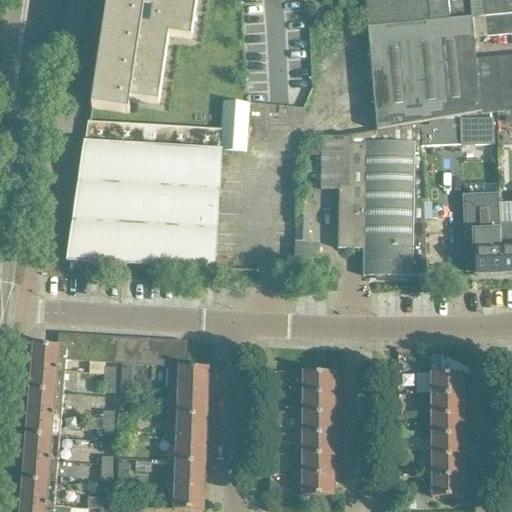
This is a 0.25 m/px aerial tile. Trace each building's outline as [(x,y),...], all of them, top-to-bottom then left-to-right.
[(108,0),(92,109),(129,115),(131,101),(159,105),(169,37),(191,40),(197,0),(108,0)] [(365,0),(368,29),(449,22),(446,0),(365,0)] [(511,0),(470,0),(470,2),(464,2),(464,0),(457,0),(458,3),(448,4),(447,0),(446,0),(449,22),(368,29),(376,131),(421,124),(494,115),(511,112),(511,57),(476,61),(472,20),(485,19),(487,39),(511,36),(511,0)] [(198,61),(197,75),(214,76),(215,62),(198,61)] [(330,83),(330,113),(365,112),(365,82),(330,83)] [(221,153),(247,155),(248,140),(251,105),(227,103),(223,103),(223,104),(221,131),(219,152),(221,153)] [(258,131),(292,129),(291,115),(257,117),(258,131)] [(495,147),(494,115),(421,124),(422,148),(495,147)] [(219,152),(221,131),(184,129),(133,127),(89,124),(69,262),(213,271),(221,153),(219,152)] [(425,233),(422,148),(421,124),(376,131),(341,135),(341,139),(321,138),(321,141),(304,141),(304,157),(321,157),(321,191),(340,192),(338,250),(363,250),(363,278),(427,278),(427,275),(425,233)] [(499,197),(464,198),(468,273),(476,273),(476,276),(503,275),(499,197)] [(511,203),(499,204),(503,275),(511,274),(511,203)] [(296,243),(295,274),(318,275),(320,244),(309,243),(310,218),(297,218),(296,243)] [(449,232),(425,233),(427,275),(451,274),(449,232)] [(78,362),(79,337),(60,336),(58,348),(59,349),(68,350),(67,362),(78,362)] [(91,363),(92,338),(79,337),(78,362),(91,363)] [(103,364),(105,338),(92,338),(91,363),(103,364)] [(116,364),(118,339),(105,338),(103,364),(116,364)] [(134,366),(136,340),(124,339),(122,365),(134,366)] [(147,366),(148,341),(136,340),(134,366),(147,366)] [(159,367),(161,342),(148,341),(147,366),(159,367)] [(172,368),(173,342),(161,342),(159,367),(169,368),(172,368)] [(185,369),(185,343),(173,342),(172,368),(185,369)] [(59,349),(58,348),(34,346),(33,359),(35,359),(34,370),(66,373),(67,362),(68,350),(59,349)] [(443,357),(443,375),(431,375),(431,397),(469,397),(469,388),(464,388),(464,375),(471,375),(471,356),(443,357)] [(169,368),(168,392),(179,393),(208,393),(209,369),(185,369),(172,368),(169,368)] [(64,395),(66,373),(34,370),(33,381),(31,380),(30,392),(64,395)] [(132,370),(123,370),(122,370),(122,382),(132,382),(132,370)] [(335,387),(335,374),(303,374),(303,396),(341,395),(341,387),(335,387)] [(105,382),(105,394),(115,395),(115,382),(116,376),(105,375),(105,382)] [(131,395),(132,382),(122,382),(121,395),(131,395)] [(62,418),(64,395),(30,392),(29,404),(31,404),(30,415),(62,418)] [(208,417),(208,393),(179,393),(179,417),(208,417)] [(341,404),(341,395),(303,396),(303,416),(336,416),(335,404),(341,404)] [(469,406),(469,397),(431,397),(432,418),(464,417),(464,406),(469,406)] [(281,414),(270,414),(270,428),(281,428),(281,414)] [(60,440),(62,418),(30,415),(29,426),(28,426),(27,437),(60,440)] [(336,428),(336,416),(303,416),(304,437),(342,436),(342,428),(336,428)] [(131,418),(121,417),(120,430),(131,430),(131,418)] [(208,441),(208,417),(179,417),(178,441),(208,441)] [(464,429),(464,417),(432,418),(432,438),(470,437),(470,429),(464,429)] [(103,431),(104,420),(90,420),(90,431),(103,431)] [(114,439),(114,420),(104,420),(103,431),(103,438),(114,439)] [(130,443),(131,430),(120,430),(120,443),(130,443)] [(342,445),(342,436),(304,437),(304,457),(337,456),(337,445),(342,445)] [(59,463),(60,440),(27,437),(26,449),(27,449),(26,460),(59,463)] [(407,437),(400,437),(399,437),(400,458),(408,457),(407,437)] [(470,446),(470,437),(432,438),(432,458),(465,458),(465,446),(470,446)] [(207,465),(208,441),(178,441),(178,465),(207,465)] [(337,456),(304,457),(293,457),(293,477),(304,477),(342,477),(342,468),(337,468),(337,456)] [(279,476),(279,457),(270,457),(271,476),(279,476)] [(113,471),(113,458),(103,458),(102,471),(113,471)] [(465,470),(465,458),(432,458),(432,479),(470,478),(470,470),(465,470)] [(57,485),(59,463),(26,460),(26,471),(24,471),(23,482),(57,485)] [(129,465),(120,465),(119,465),(119,477),(129,478),(129,465)] [(207,489),(207,465),(178,465),(177,489),(207,489)] [(112,484),(113,471),(102,471),(102,484),(112,484)] [(129,490),(129,478),(119,477),(119,490),(129,490)] [(343,485),(342,477),(304,477),(304,497),(337,497),(337,485),(343,485)] [(470,487),(470,478),(432,479),(432,499),(465,499),(465,487),(470,487)] [(55,508),(57,485),(23,482),(22,494),(24,494),(23,505),(55,508)] [(280,485),(270,485),(270,497),(280,497),(280,485)] [(183,511),(206,511),(207,489),(177,489),(177,511),(183,511)] [(101,510),(102,498),(88,498),(88,509),(101,510)] [(111,511),(112,499),(102,498),(101,510),(101,511),(111,511)]
